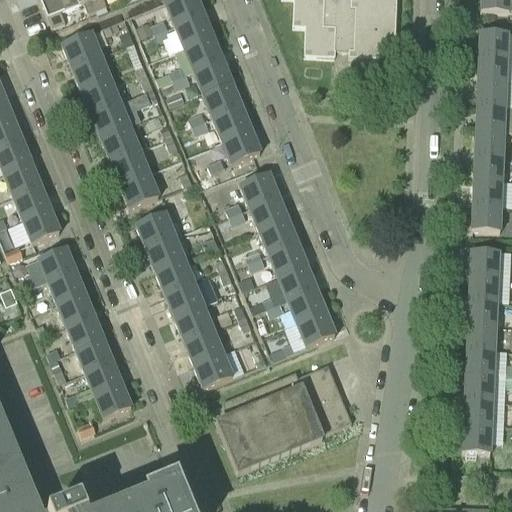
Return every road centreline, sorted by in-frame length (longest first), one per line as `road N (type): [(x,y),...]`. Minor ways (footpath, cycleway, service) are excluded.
road 1 (residential): [(208,511),(0,14)]
road 2 (residential): [(414,285),(371,277),(337,237),(241,0)]
road 3 (residential): [(414,285),(429,0)]
road 4 (residential): [(379,511),(414,285)]
